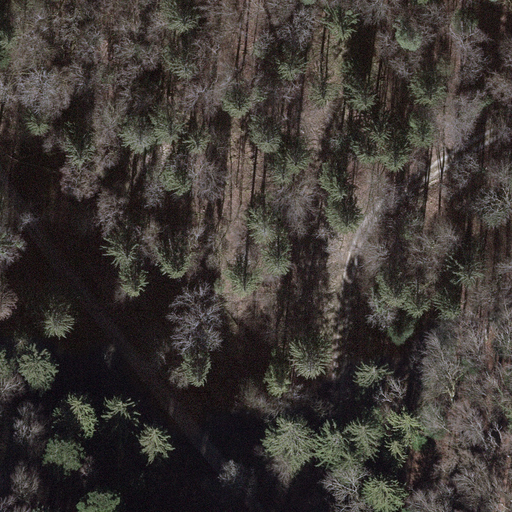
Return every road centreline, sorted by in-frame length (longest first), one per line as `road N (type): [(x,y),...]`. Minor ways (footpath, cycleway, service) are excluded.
road 1 (track): [(305,511),(331,417),(360,239),(407,186),(511,131)]
road 2 (track): [(0,146),(45,238),(255,511)]
